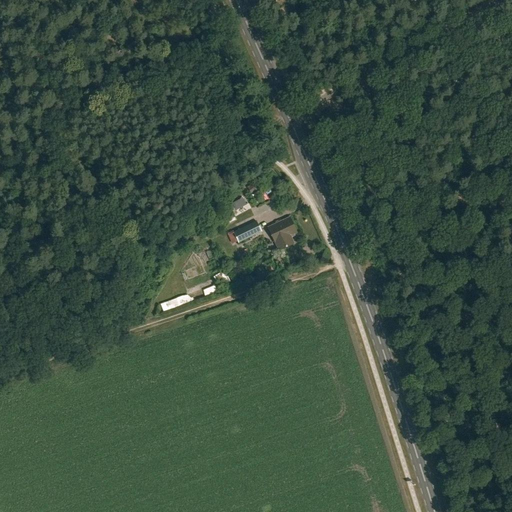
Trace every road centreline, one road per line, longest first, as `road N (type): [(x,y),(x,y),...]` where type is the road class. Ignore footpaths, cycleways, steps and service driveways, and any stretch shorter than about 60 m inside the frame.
road 1 (primary): [(433,511),(367,305),(288,116)]
road 2 (track): [(349,258),(0,375)]
road 3 (unclassified): [(288,116),(507,0)]
road 4 (primary): [(288,116),(236,0)]
